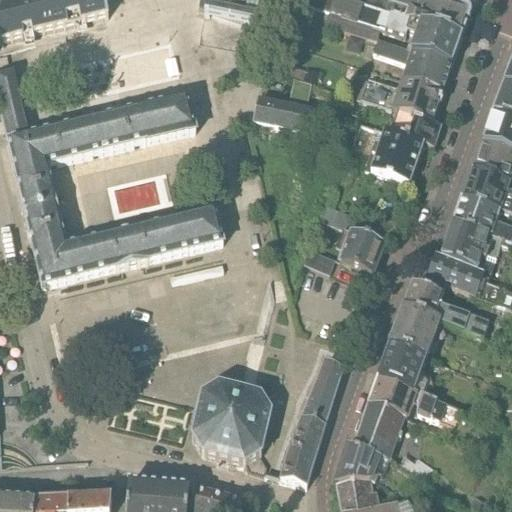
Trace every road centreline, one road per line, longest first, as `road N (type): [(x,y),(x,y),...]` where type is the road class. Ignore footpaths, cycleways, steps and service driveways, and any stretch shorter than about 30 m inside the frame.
road 1 (residential): [(324,511),(333,439),(389,291),(424,247),(511,10)]
road 2 (residential): [(0,213),(49,415),(70,441),(149,471)]
road 3 (residential): [(149,471),(314,511)]
road 4 (residential): [(0,483),(149,471)]
